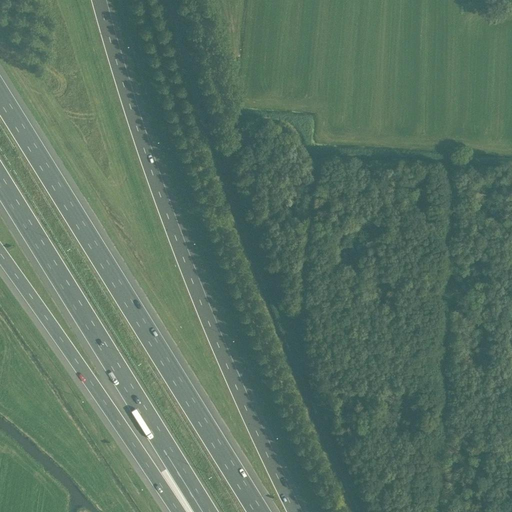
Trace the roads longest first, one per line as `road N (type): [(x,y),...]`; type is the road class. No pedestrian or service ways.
road 1 (motorway): [(294,511),(191,283),(135,130),(102,0)]
road 2 (motorway): [(260,511),(0,98)]
road 3 (motorway): [(0,182),(204,511)]
road 4 (motorway): [(0,258),(176,511)]
